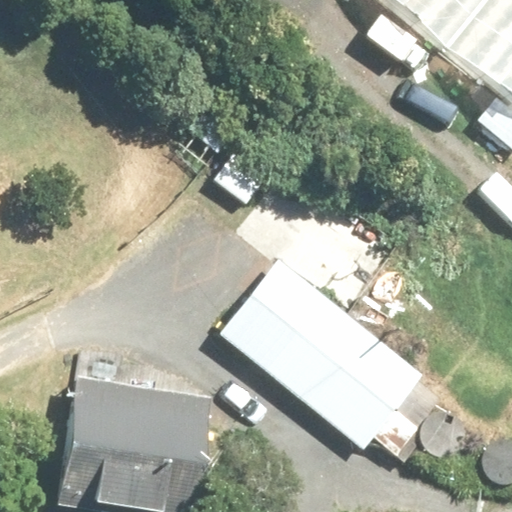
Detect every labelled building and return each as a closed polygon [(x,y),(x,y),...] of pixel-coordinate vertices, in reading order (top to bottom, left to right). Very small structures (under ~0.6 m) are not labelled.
[(43,0),(6,42),(85,112),(122,70),(43,0)] [(511,0),(384,0),(511,100),(511,0)] [(118,90),(89,122),(129,159),(159,127),(118,90)] [(332,196),(289,253),(364,310),(407,253),(332,196)] [(287,267),(229,338),(367,451),(379,436),(443,487),(488,432),(287,267)] [(105,511),(189,511),(195,469),(220,473),(230,401),(95,382),(84,460),(112,464),(105,511)] [(511,439),(509,437),(483,462),(511,492),(511,439)]
